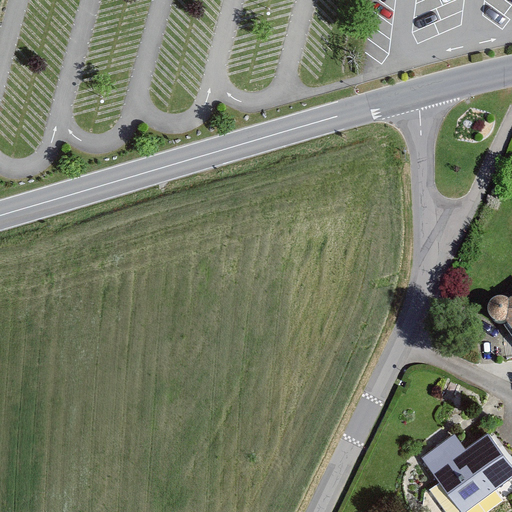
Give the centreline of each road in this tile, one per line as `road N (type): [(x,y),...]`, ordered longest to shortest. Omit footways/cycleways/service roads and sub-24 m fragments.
road 1 (residential): [(405,95),(434,279),(319,511)]
road 2 (tertiary): [(405,95),(0,213)]
